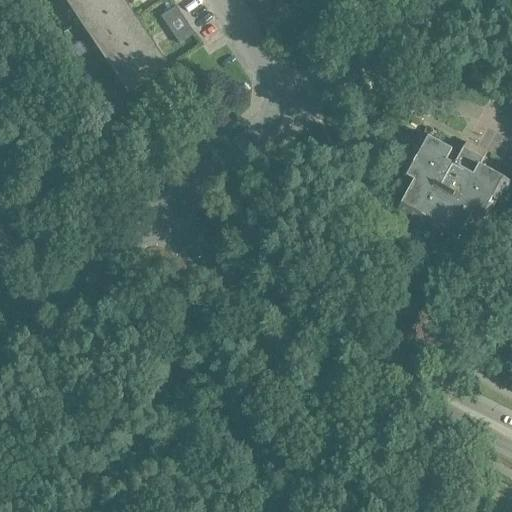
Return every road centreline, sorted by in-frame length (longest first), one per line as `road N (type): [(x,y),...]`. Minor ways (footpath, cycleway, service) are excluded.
road 1 (unclassified): [(182,250),(390,369)]
road 2 (unclassified): [(0,347),(106,267),(182,250)]
road 3 (unclassified): [(182,250),(200,192),(294,110)]
road 4 (unclassified): [(390,369),(511,446)]
road 5 (residential): [(294,110),(219,0)]
road 6 (unclassified): [(511,423),(390,369)]
road 7 (residential): [(461,139),(393,86),(371,58)]
